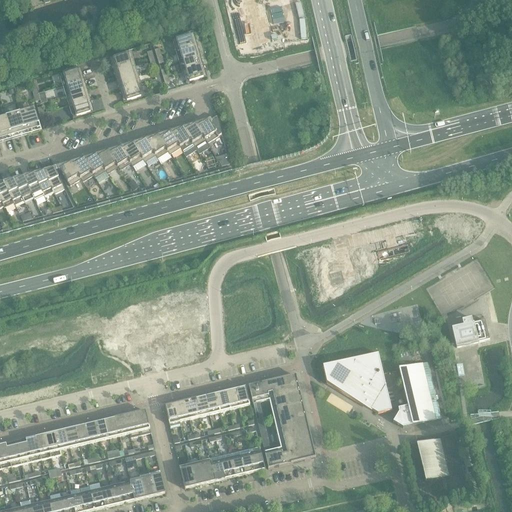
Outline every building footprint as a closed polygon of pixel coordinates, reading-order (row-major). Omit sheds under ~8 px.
[(193,34),(172,40),(176,53),(197,46),(193,34)] [(197,46),(176,53),(179,62),(200,56),(197,46)] [(131,53),(110,60),(113,72),(135,65),(131,53)] [(200,56),(179,62),(182,72),(203,65),(200,56)] [(135,65),(113,72),(116,82),(138,75),(135,65)] [(203,65),(182,72),(186,84),(207,78),(203,65)] [(80,69),(59,75),(63,87),(76,83),(84,81),(80,69)] [(138,75),(116,82),(119,91),(141,85),(138,75)] [(76,83),(63,87),(66,97),(87,91),(84,81),(76,83)] [(141,85),(119,91),(123,104),(144,97),(141,85)] [(19,88),(13,89),(15,98),(21,97),(19,88)] [(87,91),(66,97),(69,107),(90,100),(87,91)] [(90,100),(69,107),(73,119),(94,112),(90,100)] [(40,128),(35,109),(20,113),(26,136),(41,132),(40,128)] [(20,113),(5,118),(12,141),(26,136),(20,113)] [(5,118),(0,119),(0,144),(12,141),(5,118)] [(201,126),(197,128),(205,142),(207,145),(218,138),(208,121),(201,126)] [(193,146),(194,149),(205,142),(197,128),(195,125),(189,129),(189,130),(185,132),(193,146)] [(185,132),(183,129),(176,133),(172,136),(181,150),(180,150),(186,158),(196,152),(194,149),(193,146),(185,132)] [(168,153),(168,154),(170,156),(180,150),(181,150),(172,136),(171,133),(164,137),(160,140),(168,153)] [(151,141),(148,144),(147,144),(156,157),(155,157),(157,160),(168,154),(168,153),(160,140),(158,137),(151,141)] [(146,141),(139,145),(135,147),(135,148),(143,161),(145,164),(155,157),(156,157),(147,144),(148,144),(146,141)] [(131,165),(130,165),(132,168),(143,161),(135,148),(135,147),(133,145),(127,149),(123,151),(122,152),(131,165)] [(131,165),(122,152),(123,151),(121,148),(114,153),(110,155),(110,156),(118,169),(120,172),(130,165),(131,165)] [(98,159),(97,159),(106,173),(107,176),(118,169),(110,156),(110,155),(108,152),(102,157),(98,159)] [(89,160),(85,163),(93,177),(95,180),(106,173),(97,159),(98,159),(96,156),(89,160)] [(227,156),(216,159),(222,168),(230,165),(227,156)] [(93,177),(85,163),(83,160),(77,164),(73,167),(72,167),(81,181),(82,184),(93,177)] [(64,168),(60,171),(70,187),(81,181),(72,167),(73,167),(71,164),(64,168)] [(231,168),(218,172),(220,176),(232,173),(231,168)] [(54,170),(48,172),(45,174),(44,174),(52,191),(54,194),(54,196),(64,191),(54,170)] [(44,174),(45,174),(44,172),(38,175),(35,177),(34,177),(44,197),(43,197),(44,199),(54,194),(52,191),(44,174)] [(218,172),(206,175),(208,180),(220,176),(218,172)] [(34,200),(33,200),(34,201),(43,197),(44,197),(34,177),(35,177),(34,175),(28,178),(25,180),(24,180),(34,200)] [(206,175),(194,178),(195,183),(208,180),(206,175)] [(15,182),(14,183),(24,203),(24,204),(33,200),(34,200),(24,180),(25,180),(24,178),(18,181),(15,182)] [(194,178),(182,182),(183,187),(195,183),(194,178)] [(14,181),(8,183),(9,183),(5,185),(14,205),(14,207),(24,203),(14,183),(15,182),(14,181)] [(133,181),(128,184),(133,192),(138,189),(133,181)] [(182,182),(170,185),(171,190),(183,187),(182,182)] [(0,199),(4,208),(4,210),(14,205),(5,185),(4,183),(0,185),(0,199)] [(170,185),(158,189),(159,193),(171,190),(170,185)] [(158,189),(146,192),(147,197),(159,193),(158,189)] [(146,192),(133,195),(135,200),(147,197),(146,192)] [(133,195),(121,199),(123,203),(135,200),(133,195)] [(121,199),(109,202),(111,207),(123,203),(121,199)] [(109,202),(97,205),(98,210),(111,207),(109,202)] [(97,205),(85,209),(86,214),(98,210),(97,205)] [(463,327),(452,329),(456,349),(471,345),(490,341),(489,340),(485,322),(485,321),(473,324),(471,319),(465,320),(462,321),(463,327)] [(373,411),(373,412),(378,415),(392,411),(383,374),(378,355),(323,368),(327,385),(360,405),(361,404),(371,410),(373,411)] [(427,363),(398,370),(407,408),(399,410),(399,413),(390,420),(400,430),(412,427),(441,420),(427,363)] [(268,471),(311,460),(315,459),(315,456),(298,384),(297,384),(296,377),(291,378),(248,388),(252,405),(253,405),(265,453),(264,453),(268,471)] [(235,391),(239,409),(250,407),(245,389),(235,391)] [(235,391),(225,393),(229,412),(239,409),(235,391)] [(225,393),(215,396),(219,414),(229,412),(225,393)] [(215,396),(205,398),(209,416),(219,414),(215,396)] [(205,398),(195,401),(199,419),(209,416),(205,398)] [(195,401),(185,403),(190,421),(199,419),(195,401)] [(185,403),(175,405),(180,423),(190,421),(185,403)] [(180,423),(175,405),(165,408),(170,430),(181,427),(180,423)] [(135,415),(140,437),(151,435),(145,412),(135,415)] [(135,415),(125,417),(129,435),(130,440),(140,437),(135,415)] [(125,417),(115,420),(119,438),(129,435),(125,417)] [(115,420),(105,422),(110,440),(119,438),(115,420)] [(105,422),(95,424),(100,442),(110,440),(105,422)] [(95,424),(85,427),(90,445),(100,442),(95,424)] [(85,427),(75,429),(80,447),(90,445),(85,427)] [(75,429),(66,431),(70,450),(80,447),(75,429)] [(66,431),(56,434),(60,452),(70,450),(66,431)] [(56,434),(46,436),(51,459),(61,457),(60,452),(56,434)] [(46,436),(36,439),(41,462),(51,459),(46,436)] [(454,436),(407,447),(421,504),(468,493),(454,436)] [(36,439),(26,441),(31,464),(41,462),(36,439)] [(26,441),(16,443),(21,466),(31,464),(26,441)] [(16,443),(6,446),(11,469),(21,466),(16,443)] [(6,446),(0,447),(0,465),(1,471),(11,469),(6,446)] [(249,451),(254,474),(265,471),(259,448),(249,451)] [(249,451),(239,453),(245,476),(254,474),(249,451)] [(239,453),(229,455),(235,478),(245,476),(239,453)] [(229,455),(219,458),(225,481),(235,478),(229,455)] [(219,458),(209,460),(215,483),(225,481),(219,458)] [(209,460),(199,462),(205,486),(215,483),(209,460)] [(199,462),(189,465),(195,488),(205,486),(199,462)] [(189,465),(179,467),(185,490),(195,488),(189,465)] [(149,474),(155,498),(165,495),(160,472),(149,474)] [(149,474),(139,477),(140,481),(145,500),(155,498),(149,474)] [(140,481),(130,483),(135,502),(145,500),(140,481)] [(130,483),(120,485),(125,505),(135,502),(130,483)] [(120,485),(110,488),(115,507),(125,505),(120,485)] [(89,488),(80,490),(84,511),(94,511),(95,511),(91,492),(89,488)] [(110,488),(101,490),(105,509),(115,507),(110,488)] [(84,511),(80,490),(70,492),(71,497),(74,511),(84,511)] [(101,490),(91,492),(95,511),(105,509),(101,490)] [(74,511),(71,497),(61,500),(63,511),(74,511)] [(63,511),(61,500),(51,502),(53,511),(63,511)] [(30,502),(20,504),(21,509),(21,511),(32,511),(31,507),(30,502)] [(53,511),(51,502),(41,504),(42,511),(53,511)]
